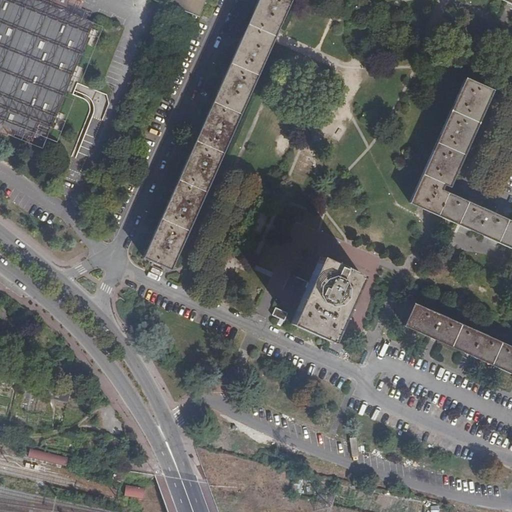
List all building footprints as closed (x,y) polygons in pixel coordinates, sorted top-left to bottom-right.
[(0,0),(0,119),(46,136),(48,129),(49,130),(90,26),(84,23),(87,14),(78,11),(82,0),(0,0)] [(511,0),(257,0),(248,21),(172,191),(200,204),(277,34),(292,0),(497,0),(511,6),(511,0)] [(182,0),(181,3),(201,11),(205,0),(182,0)] [(199,16),(201,11),(181,3),(179,8),(199,16)] [(511,221),(503,217),(443,190),(445,186),(450,188),(493,90),(465,78),(409,203),(439,216),(494,241),(511,249),(511,221)] [(0,119),(0,127),(7,131),(7,132),(15,135),(32,141),(33,138),(43,142),(46,136),(0,119)] [(7,132),(0,129),(0,136),(1,137),(2,135),(7,137),(8,134),(14,137),(15,135),(7,132)] [(172,191),(171,194),(199,206),(200,204),(172,191)] [(199,206),(171,194),(143,257),(170,271),(199,206)] [(320,256),(319,258),(361,277),(362,274),(320,256)] [(361,277),(319,258),(308,282),(302,297),(290,324),(332,342),(361,277)] [(302,297),(308,282),(291,275),(285,289),(302,297)] [(360,294),(340,326),(357,337),(377,304),(360,294)] [(511,374),(511,346),(413,303),(403,326),(511,374)] [(275,305),(271,316),(278,318),(282,308),(275,305)] [(27,457),(65,467),(67,458),(29,448),(27,457)] [(124,486),(123,496),(143,498),(143,487),(124,486)]
